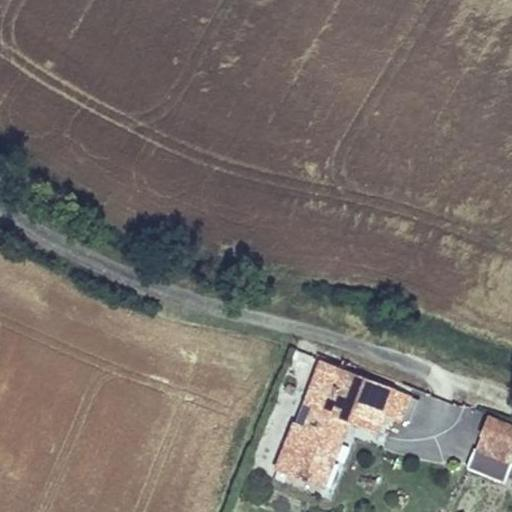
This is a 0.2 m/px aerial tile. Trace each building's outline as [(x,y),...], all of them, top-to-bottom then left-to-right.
[(316,383),(300,411),(310,416),(289,454),(276,479),(310,494),(335,447),(356,458),(369,433),(379,413),(316,383)] [(379,413),(369,433),(385,440),(395,420),(379,413)] [(289,454),(279,449),(264,474),(276,479),(289,454)] [(506,473),(475,456),(464,476),(496,492),(506,473)] [(489,507),(496,492),(464,476),(457,490),(489,507)]
